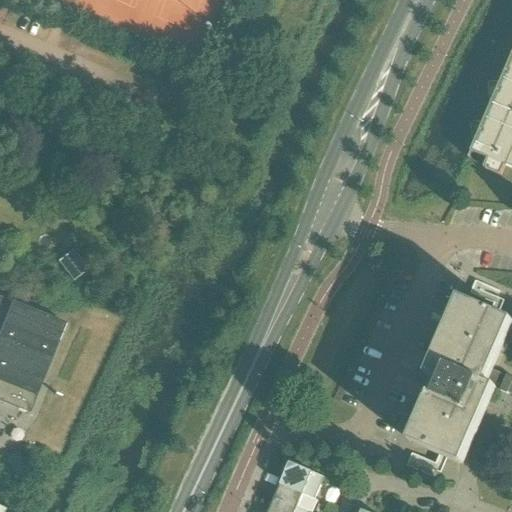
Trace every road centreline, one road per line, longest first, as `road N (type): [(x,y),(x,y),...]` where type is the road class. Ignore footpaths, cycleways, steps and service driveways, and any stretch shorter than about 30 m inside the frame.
road 1 (unclassified): [(451,239),(364,433),(263,434)]
road 2 (secondary): [(334,225),(434,0)]
road 3 (secondary): [(407,0),(307,219)]
road 4 (secondary): [(184,511),(265,342)]
road 5 (secondary): [(265,342),(334,225)]
road 6 (secondary): [(307,219),(265,342)]
